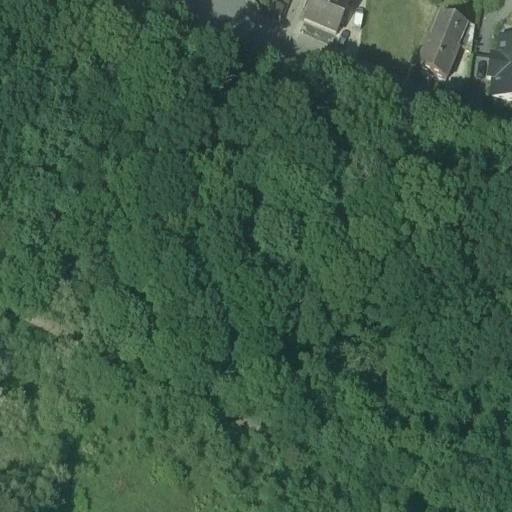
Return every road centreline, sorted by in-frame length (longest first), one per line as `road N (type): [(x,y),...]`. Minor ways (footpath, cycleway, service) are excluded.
road 1 (track): [(413,511),(0,314)]
road 2 (residential): [(212,20),(511,147)]
